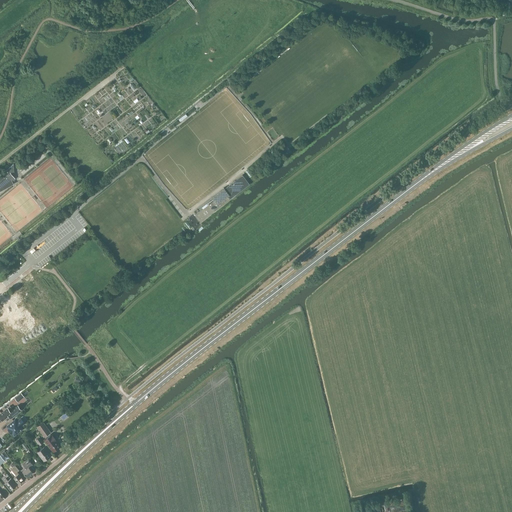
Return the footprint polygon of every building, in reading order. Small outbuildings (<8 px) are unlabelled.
[(291,152),(289,149),(286,145),(281,149),(286,155),(291,152)] [(13,164),(0,176),(0,188),(1,189),(5,187),(10,185),(12,181),(15,179),(13,176),(13,175),(12,175),(13,171),(13,165),(14,164),(13,164)] [(209,205),(196,215),(201,221),(249,184),(242,175),(224,189),(224,188),(212,197),(213,199),(208,203),(209,205)] [(61,311),(71,304),(47,272),(42,276),(40,274),(36,278),(61,311)] [(15,293),(10,297),(14,303),(19,300),(15,293)] [(48,312),(44,316),(48,321),(53,317),(52,317),(51,315),(49,313),(48,312)] [(44,316),(40,319),(44,325),(48,321),(44,316)] [(53,317),(48,321),(53,327),(57,323),(56,322),(55,320),(54,318),(53,317)] [(40,319),(35,323),(40,328),(44,325),(40,319)] [(48,321),(44,325),(48,330),(53,327),(48,321)] [(35,323),(31,326),(35,332),(40,328),(35,323)] [(44,325),(40,328),(44,334),(48,330),(44,325)] [(31,326),(26,330),(27,331),(29,333),(30,334),(31,335),(35,332),(31,326)] [(40,328),(35,332),(39,337),(44,334),(40,328)] [(35,332),(31,335),(31,336),(33,338),(34,340),(35,341),(39,337),(35,332)] [(5,345),(0,348),(0,353),(1,355),(8,349),(5,345)] [(10,406),(0,414),(0,417),(3,421),(9,416),(11,419),(22,410),(18,405),(13,410),(10,406)] [(12,432),(14,435),(23,429),(21,427),(26,424),(21,418),(16,421),(15,420),(7,427),(10,430),(9,430),(11,433),(12,432)] [(43,435),(36,440),(40,445),(46,440),(44,437),(51,433),(44,422),(37,427),(43,435)] [(54,438),(47,443),(54,452),(61,448),(54,438)] [(44,461),(51,456),(45,447),(38,452),(44,461)] [(22,464),(25,467),(21,470),(27,477),(33,472),(29,467),(32,465),(28,459),(22,464)] [(14,477),(18,483),(19,483),(19,484),(20,484),(22,483),(22,482),(22,481),(24,479),(17,472),(19,470),(15,466),(11,469),(16,475),(14,477)] [(8,480),(6,478),(3,480),(11,490),(16,485),(11,478),(8,480)]
